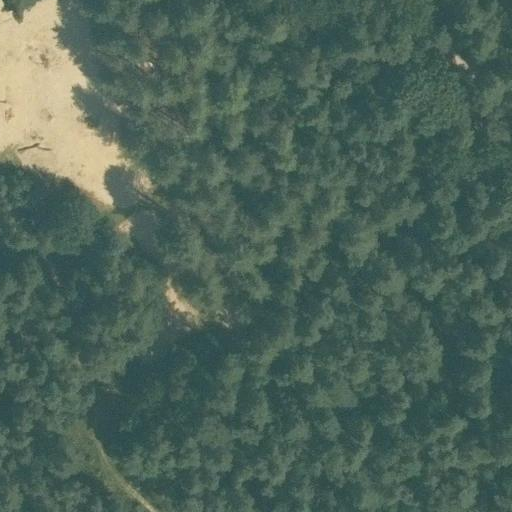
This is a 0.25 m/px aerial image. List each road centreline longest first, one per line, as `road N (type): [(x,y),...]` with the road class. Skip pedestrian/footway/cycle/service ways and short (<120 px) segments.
road 1 (track): [(168,511),(109,447),(96,384),(199,308),(55,0)]
road 2 (track): [(96,384),(83,324),(35,233),(0,189)]
road 3 (track): [(206,172),(173,166),(131,174),(24,219)]
road 4 (track): [(511,140),(406,0)]
